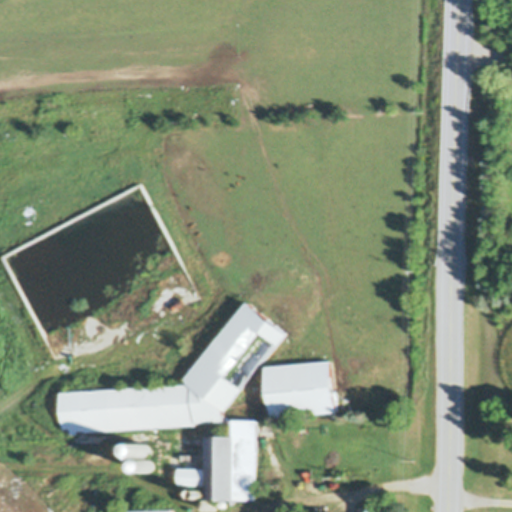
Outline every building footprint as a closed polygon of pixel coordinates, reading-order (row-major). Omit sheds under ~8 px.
[(203,487),(204,488),(205,489),(205,490),(205,491),(205,493),(204,494),(202,494),(201,495),(200,494),(199,494),(198,493),(197,492),(197,490),(198,489),(198,488),(199,487),(180,487),(181,470),(210,470),(210,440),(237,441),(237,431),(220,423),(197,424),(197,426),(86,433),(86,431),(78,432),(78,434),(72,435),(71,430),(65,430),(63,394),(120,391),(119,390),(123,390),(123,391),(132,390),(132,389),(136,389),(136,390),(146,389),(146,388),(148,388),(148,389),(158,389),(158,388),(161,387),(161,388),(171,388),(171,387),(174,386),(174,387),(184,387),(184,386),(187,385),(187,387),(190,386),(190,384),(187,381),(251,305),(290,337),(226,413),(225,412),(225,416),(238,422),(238,424),(259,422),(257,500),(236,502),(236,503),(216,503),(217,504),(219,506),(219,508),(219,510),(219,511),(218,511),(217,511),(210,511),(209,510),(209,509),(209,507),(209,506),(210,505),(211,504),(212,503),(209,503),(209,487),(203,487)] [(269,369),(333,363),(338,413),(274,419),(269,369)] [(262,389),(269,388),(270,397),(263,397),(262,389)] [(140,454),(139,453),(138,452),(137,451),(137,449),(137,447),(138,445),(139,444),(140,443),(142,442),(144,442),(146,442),(147,443),(148,444),(149,445),(150,447),(150,449),(149,451),(149,452),(148,453),(146,454),(145,454),(143,455),(141,454),(140,454)] [(144,468),(143,467),(142,466),(142,465),(142,463),(142,462),(143,460),(144,458),(145,458),(147,457),(149,457),(150,457),(151,458),(152,459),(154,460),(154,461),(154,463),(154,465),(154,467),(152,468),(151,469),(149,470),(147,470),(145,469),(144,468)]
